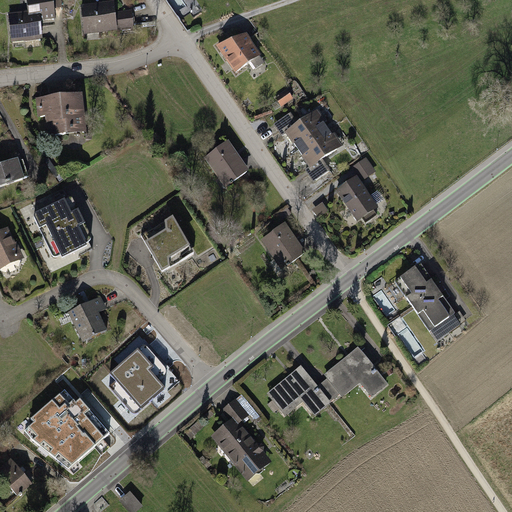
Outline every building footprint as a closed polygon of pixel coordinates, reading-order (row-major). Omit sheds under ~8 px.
[(26,0),(29,12),(8,14),(12,44),(43,41),(41,22),(56,21),(53,0),(26,0)] [(114,3),(81,6),(84,35),(117,32),(118,31),(115,12),(114,3)] [(132,11),(115,12),(118,31),(135,29),(132,11)] [(217,48),(235,74),(259,57),(244,37),(217,48)] [(277,98),(283,106),(294,99),(288,90),(277,98)] [(80,99),(36,102),(37,118),(43,117),(45,136),(82,133),(80,99)] [(272,125),(312,183),(336,166),(329,156),(345,145),(319,109),(300,122),(292,111),(272,125)] [(228,140),(204,156),(225,187),(249,171),(228,140)] [(349,208),(362,226),(386,211),(368,184),(378,177),(365,157),(350,167),(358,180),(327,200),(337,216),(349,208)] [(19,158),(0,164),(0,190),(27,182),(19,158)] [(32,218),(53,260),(90,242),(69,200),(32,218)] [(169,217),(137,236),(158,272),(190,253),(169,217)] [(258,241),(281,272),(308,252),(285,222),(258,241)] [(5,224),(0,227),(0,266),(4,273),(28,257),(5,224)] [(395,282),(413,308),(438,290),(430,279),(426,282),(416,268),(395,282)] [(438,290),(413,308),(430,332),(455,314),(438,290)] [(81,318),(95,351),(119,341),(105,308),(81,318)] [(326,377),(343,398),(359,384),(371,399),(389,384),(360,349),(326,377)] [(141,412),(165,391),(149,375),(154,371),(137,352),(109,377),(141,412)] [(343,398),(326,377),(317,385),(302,368),(269,395),(287,417),(302,405),(314,421),(343,398)] [(75,406),(64,393),(22,429),(35,443),(68,471),(109,436),(79,402),(75,406)] [(222,411),(232,422),(234,420),(239,426),(242,424),(250,417),(235,400),(222,411)] [(249,482),(273,462),(242,424),(239,426),(234,420),(232,422),(212,438),(249,482)] [(0,478),(21,499),(38,482),(9,455),(0,464),(0,478)] [(119,500),(129,511),(137,511),(143,507),(130,491),(119,500)]
